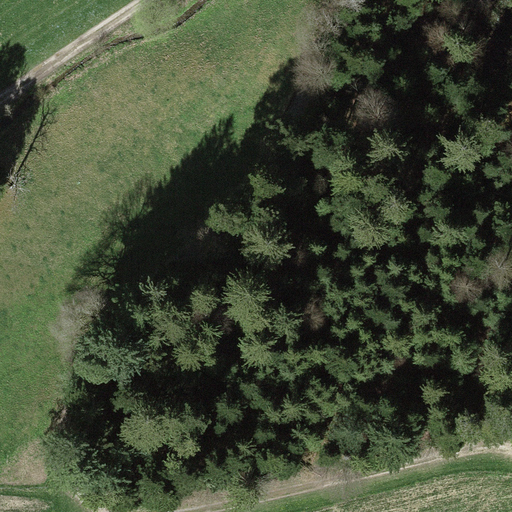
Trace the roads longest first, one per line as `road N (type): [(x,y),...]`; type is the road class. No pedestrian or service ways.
road 1 (track): [(340,0),(313,58),(220,190),(88,336),(63,405),(59,469),(93,511)]
road 2 (track): [(218,511),(511,442)]
road 3 (track): [(158,0),(0,104)]
